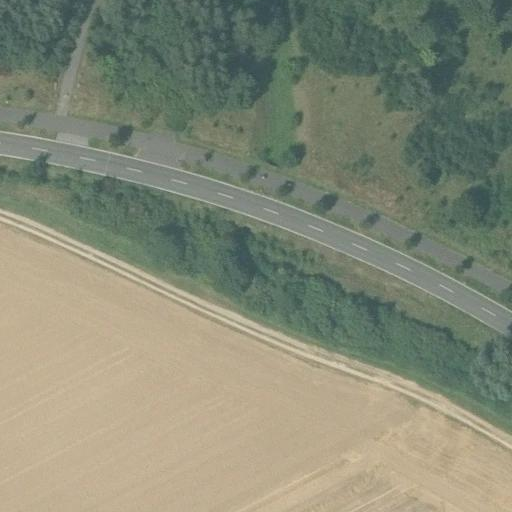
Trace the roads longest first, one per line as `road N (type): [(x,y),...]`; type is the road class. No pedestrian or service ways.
road 1 (track): [(511,450),(414,395),(280,345),(0,220)]
road 2 (unclassified): [(0,148),(204,194),(325,237),(511,331)]
